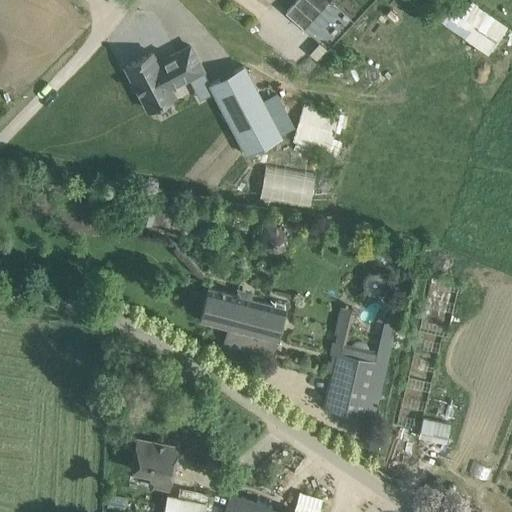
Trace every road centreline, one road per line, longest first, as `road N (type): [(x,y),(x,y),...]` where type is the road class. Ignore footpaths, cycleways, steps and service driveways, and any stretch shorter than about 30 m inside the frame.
road 1 (unclassified): [(413,511),(163,344),(58,301),(0,294)]
road 2 (unclassified): [(0,141),(112,17)]
